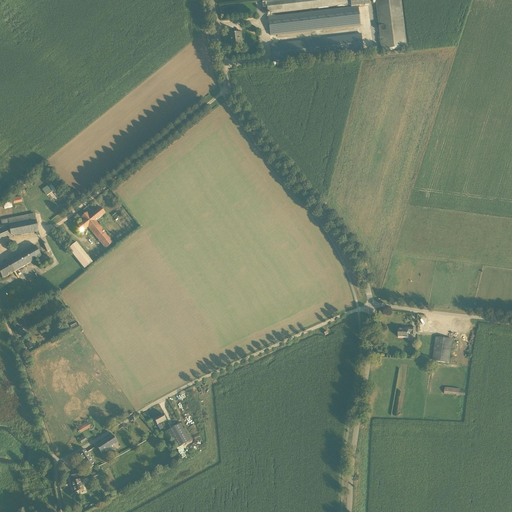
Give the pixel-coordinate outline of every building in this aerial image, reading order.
[(369,0),(278,0),(266,1),(268,14),(350,4),(351,7),(370,5),(369,0)] [(375,0),(381,50),(406,47),(400,0),(375,0)] [(358,7),(268,18),(270,35),(360,25),(358,7)] [(241,45),(240,35),(241,35),(241,33),(230,34),(232,46),(241,45)] [(271,45),(273,63),(363,52),(361,35),(271,45)] [(48,186),(57,199),(61,196),(52,183),(48,186)] [(7,201),(3,202),(4,209),(5,209),(12,207),(10,200),(7,201)] [(113,243),(96,221),(105,213),(100,207),(90,216),(87,213),(81,217),(84,221),(73,229),(78,235),(88,228),(105,249),(113,243)] [(38,231),(36,220),(35,213),(1,221),(2,227),(9,226),(9,228),(0,231),(0,240),(11,235),(14,236),(38,231)] [(79,242),(70,248),(85,269),(96,261),(93,257),(91,259),(79,242)] [(41,256),(36,246),(0,266),(0,273),(2,279),(41,256)] [(22,318),(15,321),(16,325),(18,324),(20,329),(26,327),(22,318)] [(408,338),(408,332),(411,332),(411,334),(415,335),(416,328),(412,328),(403,328),(403,330),(398,330),(398,338),(408,338)] [(436,337),(433,361),(449,363),(452,339),(436,337)] [(163,428),(160,423),(166,420),(163,414),(154,419),(157,425),(160,430),(163,428)] [(88,421),(77,427),(81,433),(91,427),(88,421)] [(180,423),(167,431),(176,448),(190,441),(180,423)] [(103,456),(113,450),(111,447),(117,443),(113,435),(96,446),(101,453),(103,456)] [(95,465),(87,452),(85,450),(79,454),(77,456),(80,461),(82,459),(89,470),(95,465)] [(98,471),(88,475),(90,480),(100,476),(98,471)] [(71,482),(70,482),(74,493),(84,490),(81,479),(80,479),(78,474),(69,476),(71,482)]
